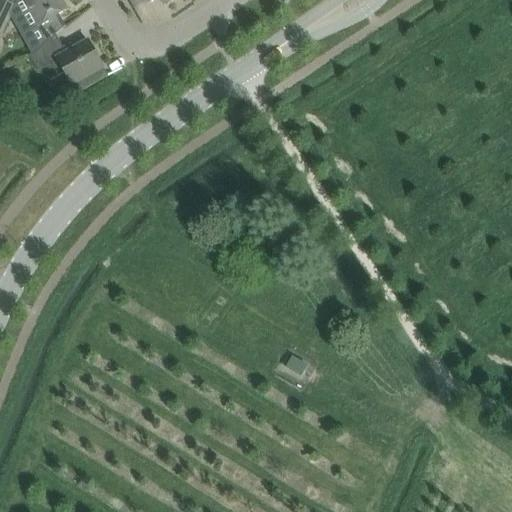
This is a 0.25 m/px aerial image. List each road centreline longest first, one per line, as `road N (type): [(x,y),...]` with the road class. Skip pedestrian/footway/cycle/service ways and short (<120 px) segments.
road 1 (track): [(240,72),(438,381),(511,418)]
road 2 (secondary): [(0,311),(37,241),(80,188),(297,34)]
road 3 (residential): [(234,0),(146,49),(135,49),(106,0)]
